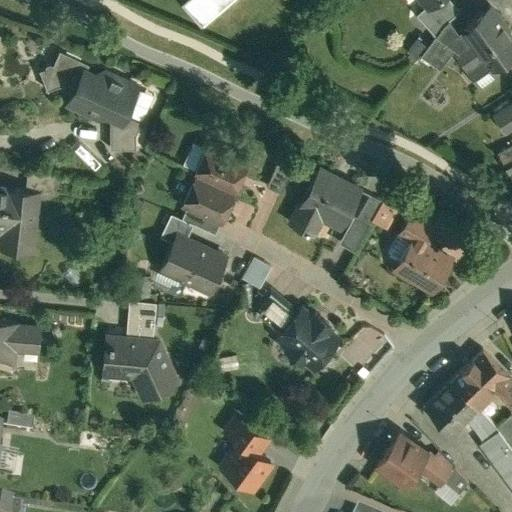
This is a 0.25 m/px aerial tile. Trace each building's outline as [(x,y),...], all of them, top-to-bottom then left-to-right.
[(185,0),(181,3),(201,26),(231,0),(185,0)] [(450,0),(437,0),(428,8),(426,6),(416,15),(435,36),(436,35),(444,25),(460,11),(450,0)] [(496,12),(487,18),(482,11),(466,23),(468,26),(458,33),(467,45),(458,52),(469,68),(466,70),(479,87),(496,75),(492,69),(511,53),(511,39),(506,31),(508,29),(496,12)] [(435,36),(421,56),(439,70),(454,49),(436,35),(435,36)] [(139,86),(107,72),(104,78),(84,69),(67,105),(97,118),(100,111),(111,116),(110,148),(136,149),(137,135),(142,123),(126,115),(139,86)] [(511,103),(496,114),(506,130),(511,126),(511,103)] [(196,173),(234,191),(248,161),(209,143),(196,173)] [(511,145),(500,152),(507,165),(511,162),(511,145)] [(292,169),(277,163),(266,186),(281,193),(292,169)] [(319,169),(290,223),(311,235),(312,233),(309,231),(317,215),(341,228),(360,191),(319,169)] [(55,173),(27,170),(25,190),(38,191),(53,193),(55,173)] [(235,191),(196,174),(183,203),(188,206),(199,211),(221,221),(235,191)] [(25,190),(9,188),(8,191),(0,189),(0,229),(13,231),(11,249),(32,251),(38,191),(25,190)] [(368,194),(356,217),(369,224),(381,201),(368,194)] [(199,211),(188,206),(182,218),(193,224),(199,211)] [(438,220),(414,206),(398,233),(410,241),(414,234),(425,241),(438,220)] [(171,213),(160,236),(172,242),(176,233),(187,238),(193,224),(182,218),(171,213)] [(187,238),(176,233),(172,242),(160,268),(210,291),(226,256),(187,238)] [(425,241),(414,234),(410,241),(398,233),(388,250),(389,254),(399,260),(398,260),(405,264),(402,269),(403,275),(411,279),(415,278),(433,288),(450,260),(439,254),(437,248),(425,241)] [(254,255),(246,278),(265,286),(274,263),(254,255)] [(150,278),(135,276),(133,291),(149,293),(150,278)] [(156,300),(129,298),(126,336),(152,338),(156,300)] [(314,368),(338,338),(328,330),(333,324),(316,310),(311,316),(300,307),(275,337),(314,368)] [(0,319),(0,370),(12,372),(14,345),(38,347),(38,349),(39,349),(41,325),(16,323),(16,321),(0,319)] [(126,336),(105,334),(103,364),(132,367),(145,395),(177,380),(158,339),(152,338),(126,336)] [(508,374),(482,348),(451,379),(476,404),(477,404),(493,388),(508,374)] [(511,377),(508,374),(493,388),(511,407),(511,377)] [(476,404),(451,379),(424,405),(451,432),(465,418),(478,405),(477,404),(476,404)] [(511,447),(494,423),(478,405),(465,418),(473,426),(483,439),(480,441),(511,484),(511,447)] [(511,420),(505,413),(494,423),(511,447),(511,420)] [(35,419),(9,415),(7,429),(33,433),(35,419)] [(266,436),(237,415),(226,430),(239,440),(240,439),(256,451),(266,436)] [(399,433),(377,463),(404,483),(417,465),(440,482),(445,476),(445,477),(446,476),(436,465),(437,464),(432,456),(399,433)] [(256,451),(240,439),(239,440),(221,465),(252,487),(271,461),(256,451)] [(468,480),(454,465),(452,467),(453,467),(446,476),(445,477),(460,489),(466,481),(467,482),(468,480)] [(11,511),(14,497),(0,494),(0,511),(11,511)]
